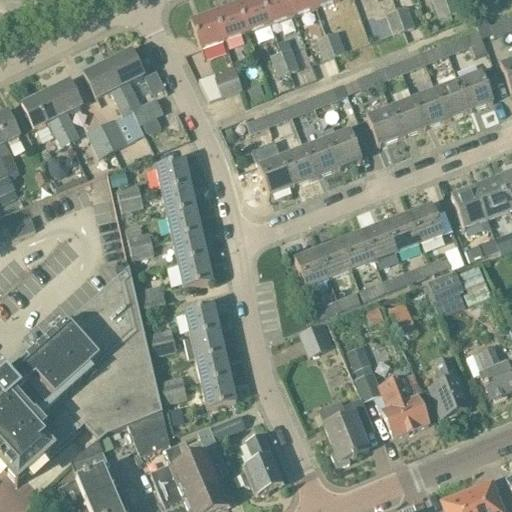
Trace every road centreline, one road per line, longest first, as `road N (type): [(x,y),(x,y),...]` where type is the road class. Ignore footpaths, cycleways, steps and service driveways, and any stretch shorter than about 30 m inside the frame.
road 1 (residential): [(241,241),(511,135)]
road 2 (residential): [(321,511),(252,345),(241,241)]
road 3 (residential): [(241,241),(206,132),(143,3)]
road 4 (residential): [(345,507),(511,442)]
road 5 (residential): [(0,70),(143,3)]
